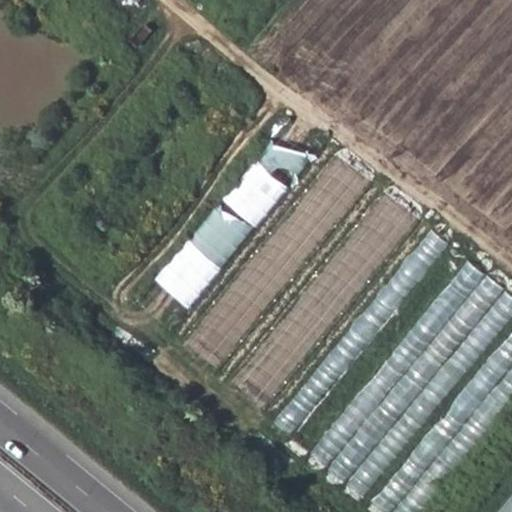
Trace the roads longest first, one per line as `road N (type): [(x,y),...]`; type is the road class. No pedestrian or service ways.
road 1 (track): [(511,255),(397,156),(305,112),(177,0)]
road 2 (trunk): [(107,511),(0,423)]
